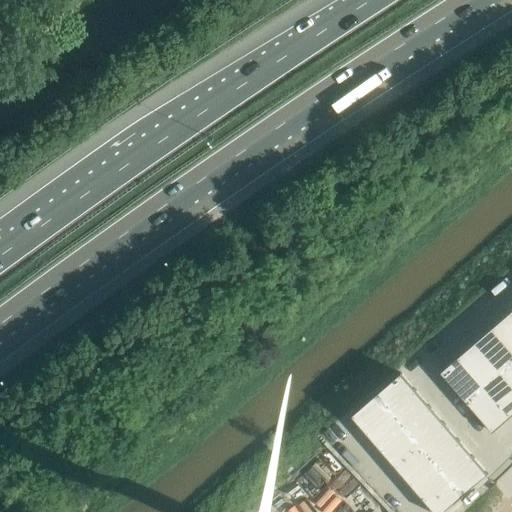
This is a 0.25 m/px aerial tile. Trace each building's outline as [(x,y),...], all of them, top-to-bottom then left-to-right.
[(511,315),(509,312),(492,327),(511,350),(511,315)] [(511,350),(492,327),(474,342),(500,372),(511,362),(511,350)] [(474,342),(457,356),(483,387),(500,372),(474,342)] [(457,356),(440,371),(466,402),(483,387),(457,356)] [(511,362),(500,372),(511,385),(511,362)] [(401,372),(376,394),(390,410),(415,389),(401,372)] [(511,385),(500,372),(483,387),(509,417),(511,414),(511,385)] [(483,387),(466,402),(492,432),(509,417),(483,387)] [(415,389),(390,410),(405,427),(430,406),(415,389)] [(376,394),(351,415),(365,432),(390,410),(376,394)] [(430,406),(405,427),(419,444),(444,423),(430,406)] [(390,410),(365,432),(380,449),(405,427),(390,410)] [(444,423),(419,444),(434,461),(458,440),(444,423)] [(405,427),(380,449),(394,466),(419,444),(405,427)] [(458,440),(434,461),(448,478),(473,456),(458,440)] [(419,444),(394,466),(409,482),(434,461),(419,444)] [(473,456),(448,478),(463,495),(487,473),(473,456)] [(434,461),(409,482),(423,499),(448,478),(434,461)] [(448,478),(423,499),(434,511),(442,511),(463,495),(448,478)]
